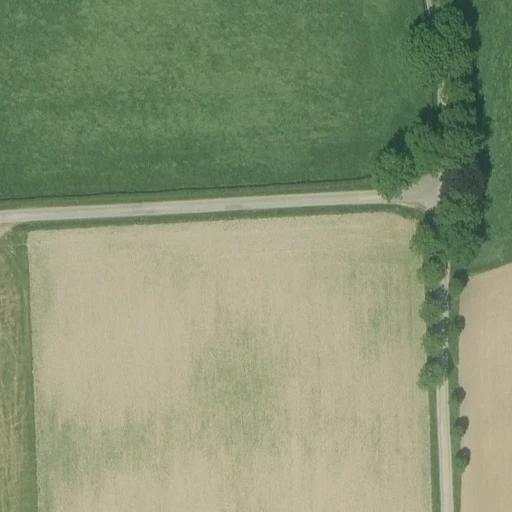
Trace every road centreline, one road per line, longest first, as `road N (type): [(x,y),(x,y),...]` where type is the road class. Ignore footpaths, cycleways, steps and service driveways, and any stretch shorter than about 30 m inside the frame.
road 1 (unclassified): [(0,217),(444,195)]
road 2 (unclassified): [(448,511),(444,195)]
road 3 (unclassified): [(444,195),(431,0)]
